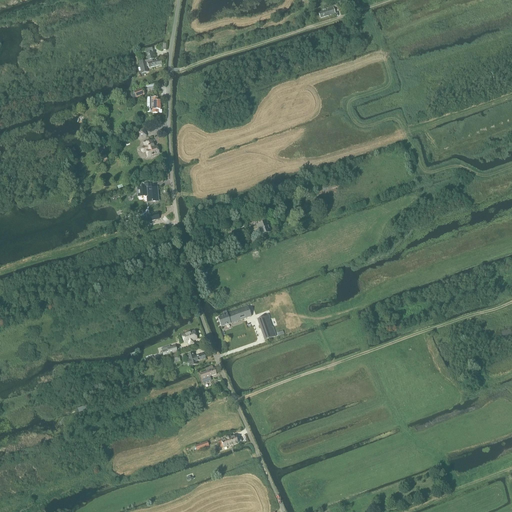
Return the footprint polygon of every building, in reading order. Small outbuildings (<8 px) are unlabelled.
[(320,18),(335,14),(333,8),(325,11),(325,9),(323,10),(323,11),(318,13),(320,18)] [(153,52),(147,54),(149,60),(140,62),(143,73),(148,72),(147,67),(149,66),(149,68),(163,65),(161,60),(152,62),(152,60),(154,59),(153,52)] [(142,88),(134,92),(136,98),(145,95),(142,88)] [(158,97),(150,97),(150,110),(150,114),(158,113),(158,110),(160,110),(160,101),(158,101),(158,97)] [(143,130),(136,132),(138,138),(146,136),(143,130)] [(144,152),(145,152),(147,151),(149,157),(151,156),(152,156),(153,156),(155,155),(156,155),(159,153),(157,147),(154,148),(153,145),(152,140),(144,143),(145,147),(143,148),(142,148),(141,149),(141,150),(142,151),(142,152),(144,152)] [(148,201),(153,201),(158,200),(157,187),(150,188),(150,184),(144,185),(141,186),(141,188),(138,188),(138,196),(147,195),(148,201)] [(256,226),(250,229),(252,237),(260,235),(260,237),(271,233),(269,227),(270,226),(266,217),(262,219),(263,223),(256,226)] [(224,316),(218,318),(221,327),(251,317),(248,307),(228,314),(226,311),(223,312),(224,316)] [(267,316),(257,319),(265,340),(276,336),(268,314),(267,315),(267,316)] [(197,340),(194,331),(182,335),(185,344),(188,343),(189,345),(193,343),(192,341),(197,340)] [(162,352),(164,356),(177,352),(175,346),(167,349),(168,350),(162,352)] [(197,364),(196,362),(205,359),(204,354),(194,357),(193,353),(188,355),(190,363),(189,364),(190,366),(197,364)] [(181,362),(179,357),(170,360),(171,365),(181,362)] [(200,374),(203,382),(204,383),(211,381),(210,377),(216,375),(214,369),(200,374)] [(222,441),(224,447),(238,443),(236,436),(231,438),(231,436),(226,438),(226,439),(222,441)]
